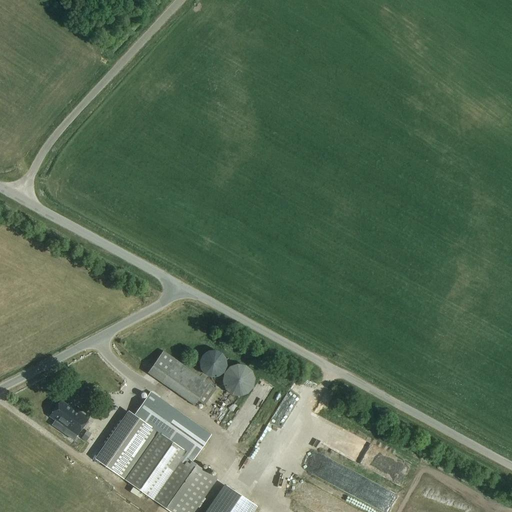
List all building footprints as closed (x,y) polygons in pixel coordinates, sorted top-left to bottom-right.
[(163,351),(148,374),(194,406),(209,384),(163,351)] [(202,356),(199,362),(200,369),(204,375),(211,378),(218,377),(224,373),(227,367),(226,359),(222,354),(215,351),(208,351),(202,356)] [(100,465),(167,511),(194,511),(216,480),(190,463),(211,435),(151,393),(133,416),(100,465)] [(52,424),(63,431),(66,426),(77,433),(87,418),(81,414),(82,413),(71,405),(70,407),(60,400),(50,415),(56,419),(52,424)] [(86,431),(81,439),(86,442),(91,434),(86,431)] [(255,494),(282,438),(272,433),(268,442),(270,443),(267,450),(266,449),(262,457),(253,453),(238,486),(255,494)]
